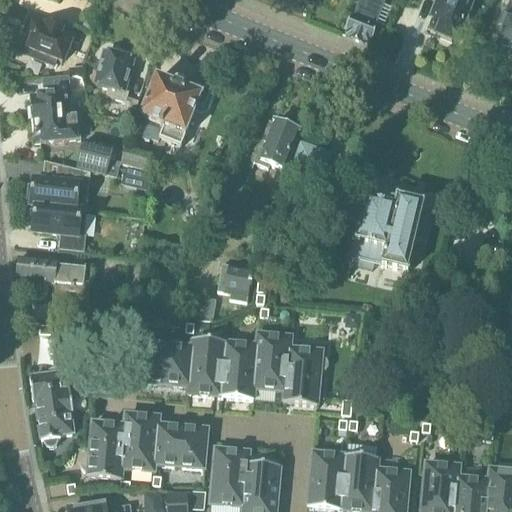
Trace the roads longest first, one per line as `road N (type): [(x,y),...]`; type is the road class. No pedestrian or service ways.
road 1 (tertiary): [(511,139),(173,0)]
road 2 (residential): [(297,511),(305,428),(101,407)]
